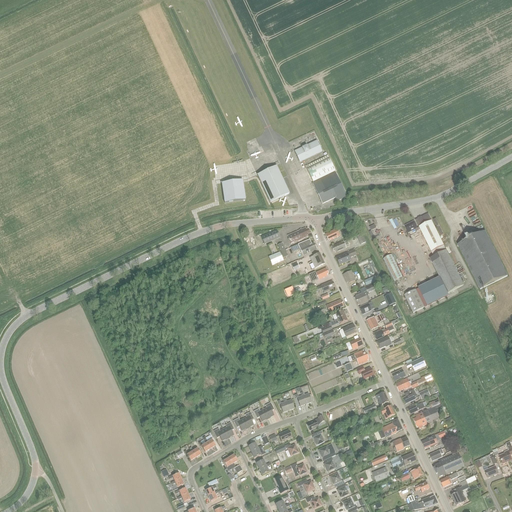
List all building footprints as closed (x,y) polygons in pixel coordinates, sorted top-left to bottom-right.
[(300,163),(322,152),(317,141),(294,151),(300,163)] [(305,167),(313,182),(336,172),(327,156),(305,167)] [(270,203),(290,194),(277,167),(258,176),(270,203)] [(313,184),(323,204),(336,198),(338,201),(347,197),(336,173),(313,184)] [(242,180),(222,183),(224,203),(245,200),(242,180)] [(470,216),(476,213),(473,208),(468,211),(470,216)] [(432,221),(428,215),(416,221),(419,228),(418,229),(414,222),(405,226),(409,233),(415,230),(416,232),(421,230),(432,252),(444,246),(432,221)] [(437,219),(433,221),(441,236),(445,235),(437,219)] [(353,227),(351,221),(344,223),(346,229),(353,227)] [(358,227),(351,230),(354,236),(360,233),(358,227)] [(299,231),(288,236),(292,244),(309,237),(309,235),(310,234),(308,229),(306,230),(306,228),(302,230),(301,229),(300,230),(299,231)] [(330,241),(340,236),(337,229),(325,235),(328,240),(330,240),(330,241)] [(261,238),(264,245),(280,238),(277,231),(273,233),(273,232),(269,233),(269,234),(261,238)] [(481,290),(508,277),(485,232),(475,237),(472,232),(466,235),(469,240),(458,246),(481,290)] [(309,240),(298,245),(300,248),(300,249),(303,255),(315,250),(314,249),(316,248),(314,242),(311,244),(309,240)] [(347,248),(346,246),(349,245),(347,241),(344,242),(344,241),(331,247),(333,252),(335,251),(335,253),(347,248)] [(288,257),(283,244),(278,246),(283,259),(288,257)] [(444,246),(432,252),(434,257),(447,251),(444,246)] [(357,256),(355,251),(336,258),(339,266),(350,261),(349,259),(357,256)] [(430,259),(440,278),(448,294),(464,286),(447,251),(434,257),(430,259)] [(280,253),(269,257),(272,266),(283,261),(280,253)] [(316,268),(325,264),(320,254),(311,258),(316,268)] [(392,255),(384,259),(395,282),(401,279),(403,278),(392,255)] [(329,274),(327,269),(316,273),(318,279),(319,280),(328,276),(328,275),(329,274)] [(343,275),(347,283),(348,283),(349,284),(356,281),(352,271),(343,275)] [(315,272),(308,275),(312,282),(318,279),(316,273),(315,272)] [(364,281),(366,286),(377,282),(375,276),(364,281)] [(439,278),(418,288),(427,306),(448,296),(439,278)] [(319,287),(314,289),(315,291),(320,289),(322,288),(325,293),(334,289),(334,288),(335,287),(332,281),(319,287)] [(416,290),(405,296),(414,314),(425,308),(416,290)] [(356,297),(355,298),(359,305),(360,305),(361,306),(368,303),(368,301),(370,300),(368,296),(366,297),(364,293),(364,292),(356,296),(356,297)] [(391,294),(384,297),(388,307),(395,303),(391,294)] [(344,307),(342,301),(341,300),(327,306),(329,313),(344,307)] [(368,304),(359,308),(363,315),(371,311),(368,304)] [(338,319),(346,316),(343,311),(336,314),(338,319)] [(340,325),(348,321),(346,316),(338,319),(334,321),(333,321),(331,322),(330,323),(332,327),(340,324),(340,325)] [(367,321),(372,331),(379,327),(374,317),(367,321)] [(387,328),(389,332),(394,330),(392,326),(393,326),(393,325),(392,322),(385,325),(387,329),(387,328)] [(340,331),(339,333),(342,338),(343,338),(346,337),(356,333),(355,331),(356,331),(354,324),(342,329),(343,330),(340,331)] [(384,337),(390,334),(388,329),(385,330),(385,329),(374,335),(377,340),(384,337)] [(333,330),(324,334),(326,339),(335,335),(333,330)] [(380,350),(386,347),(386,348),(392,345),(388,337),(377,342),(380,350)] [(353,350),(363,346),(360,339),(350,343),(353,350)] [(350,357),(348,358),(350,363),(352,362),(356,360),(356,361),(368,356),(366,352),(364,353),(364,351),(354,355),(350,357)] [(368,356),(356,361),(359,366),(368,362),(368,360),(369,360),(368,356)] [(423,358),(406,365),(408,369),(413,367),(415,372),(426,366),(423,358)] [(350,363),(344,366),(347,372),(353,370),(350,363)] [(364,371),(363,367),(357,370),(360,375),(362,374),(364,380),(374,375),(370,368),(364,371)] [(406,377),(403,370),(392,375),(396,382),(406,377)] [(430,374),(424,377),(425,378),(427,382),(427,383),(433,380),(430,374)] [(413,389),(427,382),(425,378),(422,380),(412,384),(411,382),(409,383),(408,379),(401,382),(402,382),(396,385),(399,392),(405,390),(412,387),(413,389)] [(328,389),(335,385),(332,379),(314,388),(317,393),(324,390),(323,387),(326,385),(328,389)] [(406,397),(403,398),(407,404),(416,400),(416,399),(418,398),(414,390),(405,395),(406,397)] [(376,396),(381,406),(389,402),(385,392),(376,396)] [(303,393),(301,394),(302,397),(303,396),(306,405),(312,403),(309,394),(305,396),(303,393)] [(298,395),(295,396),(297,399),(300,407),(306,405),(303,396),(302,397),(299,398),(298,395)] [(284,400),(285,403),(286,403),(289,411),(295,409),(292,400),(287,402),(286,399),(284,400)] [(281,401),(278,402),(279,405),(280,405),(283,413),(289,411),(286,403),(285,403),(282,404),(281,401)] [(267,408),(264,410),(268,419),(274,416),(272,411),(275,410),(271,403),(266,406),(267,408)] [(373,406),(363,410),(365,415),(377,409),(375,404),(373,405),(373,406)] [(416,406),(409,410),(411,415),(418,412),(418,411),(421,410),(424,408),(423,407),(422,404),(416,407),(416,406)] [(381,411),(383,416),(383,415),(385,420),(395,415),(391,406),(381,411)] [(417,419),(414,420),(417,428),(419,427),(419,430),(424,428),(423,427),(428,425),(436,422),(436,420),(438,419),(439,421),(441,420),(438,413),(441,412),(439,409),(436,411),(435,408),(415,416),(417,419)] [(259,409),(254,412),(257,419),(260,417),(263,422),(268,419),(264,410),(261,412),(259,409)] [(247,418),(243,419),(248,429),(254,426),(251,421),(254,419),(251,413),(245,415),(247,418)] [(380,421),(378,416),(373,418),(377,427),(384,424),(382,420),(380,421)] [(239,419),(234,421),(237,428),(240,427),(242,432),(248,429),(243,419),(240,421),(239,419)] [(392,423),(392,424),(382,429),(382,430),(378,432),(381,440),(386,438),(397,433),(403,430),(398,420),(392,423)] [(315,421),(307,425),(310,432),(319,428),(318,427),(317,423),(316,421),(315,421)] [(227,428),(224,430),(228,439),(234,436),(232,431),(234,430),(231,423),(226,426),(227,428)] [(219,429),(214,432),(217,439),(220,437),(222,442),(228,439),(224,430),(220,431),(219,429)] [(289,431),(279,435),(282,442),(292,438),(289,431)] [(319,435),(313,438),(317,446),(325,442),(321,435),(322,434),(321,431),(318,433),(319,435)] [(422,442),(425,450),(431,447),(431,449),(435,447),(435,446),(439,445),(437,442),(441,440),(440,439),(446,436),(444,432),(427,439),(427,440),(422,442)] [(261,438),(259,439),(259,440),(260,442),(263,441),(264,445),(269,443),(266,436),(261,438)] [(206,437),(203,438),(206,444),(207,444),(210,450),(216,446),(212,440),(208,443),(206,439),(207,439),(206,437)] [(410,446),(407,438),(401,440),(401,439),(393,443),(397,453),(404,449),(410,446)] [(201,442),(199,444),(201,447),(202,447),(205,453),(210,450),(207,444),(206,444),(203,446),(201,442)] [(511,446),(510,442),(507,444),(510,451),(505,453),(505,454),(500,456),(503,464),(511,460),(511,459),(511,456),(511,455),(511,446)] [(262,446),(258,448),(256,443),(252,445),(249,447),(252,453),(259,450),(263,449),(263,448),(262,446)] [(288,451),(291,456),(298,453),(295,445),(287,448),(288,451)] [(327,447),(319,451),(323,459),(324,461),(325,461),(327,460),(332,458),(334,457),(336,456),(334,453),(335,453),(332,445),(327,447)] [(278,448),(275,450),(277,455),(280,453),(286,450),(284,446),(278,448)] [(192,448),(190,449),(192,453),(192,452),(196,458),(201,455),(198,449),(194,451),(192,448)] [(261,454),(259,450),(252,453),(255,459),(262,456),(262,457),(266,455),(265,452),(264,452),(261,454)] [(442,450),(430,456),(433,462),(443,457),(442,455),(444,454),(442,450)] [(181,451),(176,454),(179,459),(184,456),(181,451)] [(187,451),(185,452),(187,456),(187,455),(191,461),(196,458),(192,452),(192,453),(189,454),(187,451)] [(391,463),(390,463),(393,468),(401,465),(401,464),(404,463),(405,466),(416,461),(413,453),(402,458),(399,459),(398,460),(391,463)] [(440,477),(444,476),(465,467),(459,453),(439,462),(440,464),(435,466),(436,468),(434,469),(437,475),(438,474),(440,477)] [(234,455),(229,459),(233,465),(232,465),(234,469),(236,467),(234,464),(238,461),(234,455)] [(386,456),(369,464),(370,466),(372,465),(373,467),(374,467),(388,460),(386,456)] [(325,465),(324,465),(328,473),(336,469),(332,461),(333,461),(332,458),(327,460),(328,463),(325,464),(325,465)] [(229,459),(224,462),(227,468),(229,472),(231,470),(229,467),(232,465),(233,465),(229,459)] [(266,465),(264,462),(264,460),(257,464),(260,470),(267,467),(271,466),(270,463),(266,465)] [(296,468),(299,476),(307,472),(304,464),(298,467),(296,468)] [(240,466),(234,469),(237,474),(243,471),(240,466)] [(267,467),(260,470),(262,476),(269,473),(274,471),(273,469),(269,471),(267,467)] [(499,474),(496,467),(485,471),(488,479),(499,474)] [(385,468),(372,473),(373,475),(374,478),(375,480),(376,483),(389,478),(388,475),(385,468)] [(423,475),(420,468),(410,472),(414,480),(418,479),(418,478),(423,475)] [(457,473),(440,481),(443,488),(453,484),(451,481),(459,477),(457,473)] [(173,476),(169,478),(170,480),(174,478),(175,482),(182,479),(179,474),(173,476)] [(338,474),(330,477),(334,485),(335,485),(336,485),(337,488),(337,487),(339,486),(345,484),(344,481),(342,481),(338,474)] [(408,474),(400,477),(402,482),(410,479),(408,474)] [(287,485),(286,485),(281,476),(275,479),(282,494),(289,490),(287,485)] [(175,482),(171,483),(172,485),(176,484),(178,488),(184,485),(182,479),(175,482)] [(308,483),(303,485),(307,493),(315,489),(311,481),(308,483)] [(416,488),(414,489),(415,492),(417,491),(421,489),(422,493),(430,489),(427,483),(416,488)] [(338,490),(341,498),(349,495),(347,491),(346,487),(347,487),(345,484),(339,486),(341,489),(338,490)] [(212,488),(206,491),(208,496),(215,493),(213,490),(217,488),(216,486),(212,488)] [(467,501),(462,490),(460,488),(452,492),(454,495),(452,496),(457,507),(462,504),(462,503),(467,501)] [(179,491),(175,493),(176,495),(180,493),(182,496),(182,497),(188,494),(186,489),(180,491),(179,491)] [(215,493),(208,496),(211,502),(217,499),(216,495),(219,494),(219,492),(218,491),(215,493)] [(178,498),(177,498),(178,500),(179,500),(183,499),(184,503),(191,500),(188,494),(182,497),(182,496),(178,498)] [(425,509),(433,506),(438,504),(435,497),(430,499),(430,498),(422,501),(423,502),(419,504),(418,501),(411,504),(414,511),(425,509)] [(310,502),(311,502),(314,509),(322,506),(318,498),(315,500),(310,502)] [(351,499),(343,503),(347,511),(348,511),(349,510),(349,511),(352,511),(358,509),(357,506),(355,507),(351,499)] [(283,502),(276,505),(279,511),(286,508),(290,506),(289,504),(285,506),(283,502)]
